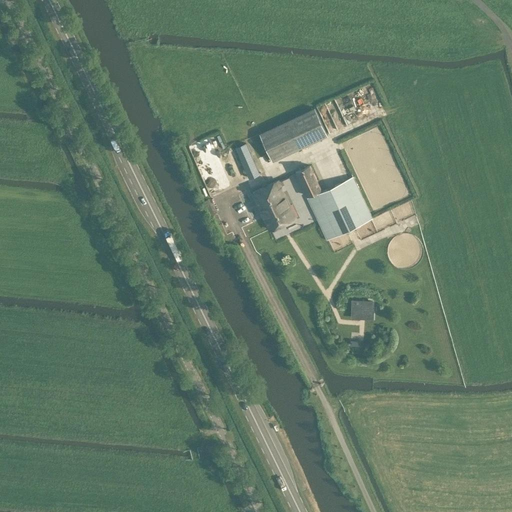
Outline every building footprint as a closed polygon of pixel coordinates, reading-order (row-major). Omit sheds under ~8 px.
[(315,111),(260,137),(273,164),(328,139),(315,111)] [(236,151),(249,181),(259,177),(246,147),(236,151)] [(322,192),(310,168),(296,175),(307,198),(322,192)] [(353,180),(307,201),(327,243),(373,221),(353,180)] [(278,184),(252,196),(270,233),(295,222),(278,184)] [(374,323),(374,304),(352,303),(351,322),(374,323)]
